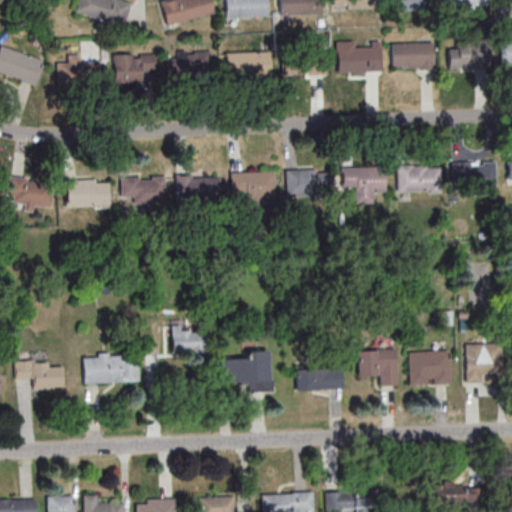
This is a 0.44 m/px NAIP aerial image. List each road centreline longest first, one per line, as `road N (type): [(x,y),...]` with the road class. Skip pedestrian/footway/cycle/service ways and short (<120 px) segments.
road 1 (residential): [(511,112),(33,135),(0,128)]
road 2 (residential): [(511,429),(0,451)]
